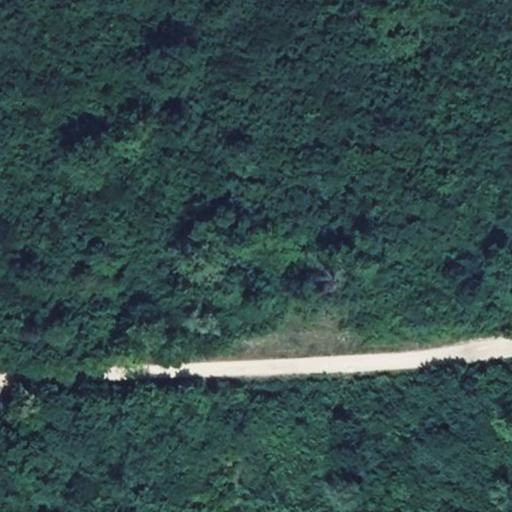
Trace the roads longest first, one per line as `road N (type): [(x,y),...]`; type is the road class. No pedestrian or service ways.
road 1 (track): [(511,346),(245,368),(0,371)]
road 2 (track): [(8,371),(41,511)]
